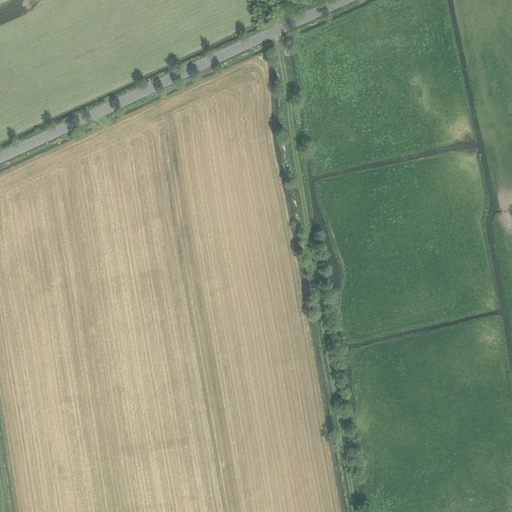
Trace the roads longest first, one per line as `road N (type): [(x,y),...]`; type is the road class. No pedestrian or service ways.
road 1 (track): [(275,32),(354,511)]
road 2 (tertiary): [(0,160),(346,0)]
